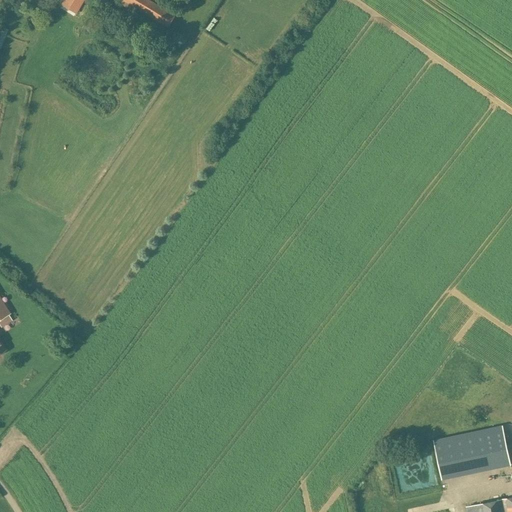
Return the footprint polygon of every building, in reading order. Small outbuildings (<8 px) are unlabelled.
[(76,14),(84,0),(65,0),(62,6),(76,14)] [(175,16),(149,0),(121,0),(168,28),(175,16)] [(0,319),(9,314),(0,298),(0,319)] [(5,350),(0,341),(0,363),(9,358),(5,351),(5,350)] [(495,466),(511,462),(511,447),(507,423),(487,427),(495,466)] [(511,511),(511,496),(466,507),(467,511),(511,511)]
